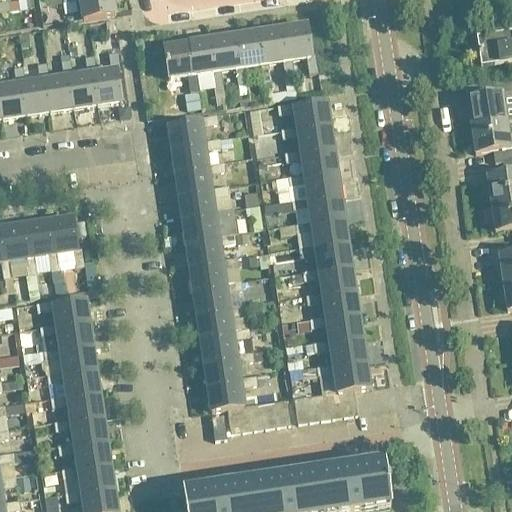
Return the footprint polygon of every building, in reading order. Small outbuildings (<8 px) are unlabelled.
[(80,3),(82,23),(115,18),(112,0),(62,0),(63,5),(80,3)] [(25,2),(9,4),(10,9),(10,14),(27,11),(25,2)] [(0,15),(10,14),(10,9),(9,4),(0,5),(0,15)] [(306,61),(309,79),(318,77),(315,59),(312,59),(307,28),(283,32),(287,64),(291,63),(306,61)] [(283,65),(285,82),(294,81),(291,63),(287,64),(283,32),(259,35),(264,68),(268,68),(283,65)] [(259,69),(261,86),(271,84),(268,68),(264,68),(259,35),(235,39),(240,72),(244,71),(259,69)] [(505,84),(511,83),(511,36),(476,42),(481,76),(482,76),(481,72),(511,67),(511,82),(505,83),(505,84)] [(235,72),(238,89),(247,88),(244,71),(240,72),(235,39),(211,43),(216,75),(221,75),(235,72)] [(211,76),(214,93),(223,91),(221,75),(216,75),(211,43),(187,46),(192,79),(197,78),(211,76)] [(187,80),(190,96),(199,95),(197,78),(192,79),(187,46),(163,50),(168,82),(187,80)] [(93,78),(97,110),(122,106),(117,75),(121,75),(117,56),(109,58),(111,75),(97,77),(93,78)] [(69,81),(74,114),(97,110),(93,78),(97,77),(94,60),(85,61),(87,78),(73,81),(69,81)] [(45,85),(50,117),(74,114),(69,81),(73,81),(70,63),(61,65),(64,82),(49,84),(45,85)] [(21,88),(26,120),(50,117),(45,85),(49,84),(47,67),(37,69),(40,86),(25,88),(21,88)] [(0,91),(0,109),(2,124),(26,120),(21,88),(25,88),(23,71),(13,72),(16,89),(1,91),(0,91)] [(285,82),(287,94),(273,96),(274,106),(297,103),(294,81),(285,82)] [(197,96),(184,98),(186,114),(200,112),(197,96)] [(467,102),(471,130),(506,124),(511,123),(511,96),(506,97),(502,98),(502,97),(467,102)] [(297,131),(298,135),(331,131),(327,106),(296,111),(296,107),(277,110),(279,119),(295,117),(297,131)] [(120,112),(118,116),(119,123),(130,121),(129,111),(120,112)] [(169,130),(172,154),(204,149),(204,145),(202,131),(218,128),(217,119),(199,122),(200,125),(169,130)] [(511,152),(506,124),(471,130),(475,157),(511,152)] [(301,155),(302,159),(334,154),(331,131),(298,135),(297,131),(281,134),(282,143),(299,141),(301,155)] [(172,154),(176,178),(208,173),(207,169),(224,167),(220,143),(204,145),(204,149),(172,154)] [(304,179),(305,183),(338,178),(334,154),(302,159),(301,155),(285,157),(286,167),(302,164),(304,179)] [(176,178),(179,202),(211,197),(211,193),(209,178),(225,176),(224,167),(207,169),(208,173),(176,178)] [(511,176),(486,180),(490,208),(511,204),(511,176)] [(308,203),(309,207),(341,202),(338,178),(305,183),(304,179),(288,181),(289,190),(291,205),(308,203)] [(215,221),(214,216),(212,201),(228,198),(227,191),(211,193),(211,197),(179,202),(183,225),(215,221)] [(311,226),(312,230),(344,226),(341,202),(309,207),(308,203),(291,205),(293,214),(309,212),(311,226)] [(511,232),(511,204),(490,208),(495,235),(511,232)] [(183,225),(186,249),(218,244),(218,240),(234,238),(238,237),(234,213),(231,213),(214,216),(215,221),(183,225)] [(72,255),(75,272),(84,270),(81,253),(78,253),(73,222),(48,226),(53,258),(57,257),(72,255)] [(48,259),(51,275),(60,274),(57,257),(53,258),(48,226),(25,229),(30,262),(33,261),(48,259)] [(315,250),(316,254),(348,249),(344,226),(312,230),(311,226),(295,229),(296,238),(313,235),(315,250)] [(24,262),(27,279),(36,278),(33,261),(30,262),(25,229),(1,233),(6,265),(10,265),(24,262)] [(295,229),(279,231),(280,240),(296,238),(295,229)] [(0,265),(1,266),(3,283),(12,281),(10,265),(6,265),(1,233),(0,233),(0,265)] [(186,249),(190,273),(222,268),(221,264),(219,250),(235,247),(234,238),(218,240),(218,244),(186,249)] [(318,274),(319,278),(351,273),(348,249),(316,254),(315,250),(299,252),(300,262),(316,259),(318,274)] [(511,257),(498,259),(502,287),(511,285),(511,257)] [(190,273),(193,297),(225,292),(225,288),(222,273),(239,271),(237,261),(221,264),(222,268),(190,273)] [(322,298),(323,302),(355,297),(351,273),(319,278),(318,274),(302,276),(303,280),(304,285),(320,283),(322,298)] [(302,276),(291,278),(293,287),(304,285),(303,280),(302,276)] [(74,294),(94,294),(94,279),(74,279),(74,294)] [(193,297),(196,320),(229,316),(228,311),(226,297),(242,295),(241,285),(225,288),(225,292),(193,297)] [(511,285),(502,287),(506,315),(511,313),(511,285)] [(325,321),(326,325),(358,321),(355,297),(323,302),(322,298),(306,300),(307,309),(323,307),(325,321)] [(57,329),(57,333),(89,328),(86,304),(54,308),(54,305),(36,308),(38,317),(54,315),(57,329)] [(196,320),(200,344),(202,344),(232,339),(232,335),(230,321),(246,319),(245,309),(228,311),(229,316),(196,320)] [(329,345),(329,349),(362,345),(358,321),(326,325),(325,321),(309,324),(311,333),(327,331),(329,345)] [(60,352),(61,356),(93,352),(89,328),(57,333),(57,329),(40,331),(41,341),(58,338),(60,352)] [(200,344),(203,368),(236,363),(235,359),(252,356),(248,333),(232,335),(232,339),(202,344),(200,344)] [(332,369),(333,373),(365,368),(362,345),(329,349),(329,345),(313,347),(314,357),(330,354),(332,369)] [(64,376),(64,380),(97,375),(93,352),(61,356),(60,352),(43,355),(45,364),(61,361),(64,376)] [(203,368),(207,392),(239,387),(238,383),(236,368),(253,366),(252,356),(235,359),(236,363),(203,368)] [(17,364),(0,366),(0,375),(19,373),(17,364)] [(319,381),(321,399),(329,398),(336,397),(337,397),(341,397),(369,393),(365,368),(333,373),(332,369),(317,371),(317,375),(318,381),(319,381)] [(317,371),(301,373),(303,383),(318,381),(317,375),(317,371)] [(67,400),(68,404),(100,399),(97,375),(64,380),(64,376),(47,378),(48,388),(65,385),(67,400)] [(207,392),(210,416),(227,414),(239,412),(243,411),(240,392),(257,390),(255,380),(238,383),(239,387),(207,392)] [(12,384),(0,386),(2,395),(13,393),(12,384)] [(357,419),(353,395),(341,397),(345,421),(357,419)] [(345,421),(341,397),(337,397),(336,397),(329,398),(333,422),(345,421)] [(333,422),(329,398),(321,399),(318,399),(321,424),(333,422)] [(71,423),(71,428),(104,423),(100,399),(68,404),(67,400),(51,402),(52,411),(68,409),(71,423)] [(321,424),(318,399),(306,401),(309,426),(321,424)] [(309,426),(306,401),(294,403),(298,428),(309,426)] [(289,429),(286,404),(274,406),(278,431),(289,429)] [(278,431),(274,406),(262,408),(266,432),(278,431)] [(266,432),(262,408),(251,409),(254,434),(266,432)] [(254,434),(251,409),(243,411),(239,412),(242,436),(254,434)] [(242,436),(239,412),(227,414),(231,438),(242,436)] [(74,447),(75,451),(107,446),(104,423),(71,428),(71,423),(54,426),(56,435),(72,433),(74,447)] [(0,443),(9,442),(7,433),(0,434),(0,443)] [(78,471),(78,475),(111,470),(107,446),(75,451),(74,447),(58,450),(59,459),(76,457),(78,471)] [(0,468),(12,466),(11,457),(0,458),(0,468)] [(389,502),(387,491),(389,490),(389,487),(386,487),(383,466),(316,476),(321,511),(386,511),(390,511),(389,502)] [(82,495),(82,499),(114,494),(111,470),(78,475),(78,471),(61,473),(63,483),(79,480),(82,495)] [(321,511),(316,476),(250,486),(254,511),(321,511)] [(0,511),(2,511),(2,507),(0,494),(0,492),(16,490),(15,485),(15,483),(15,481),(0,482),(0,511)] [(28,481),(15,483),(15,485),(16,490),(17,495),(30,493),(28,481)] [(254,511),(250,486),(183,495),(185,511),(254,511)] [(83,504),(84,511),(116,511),(114,494),(82,499),(82,495),(65,498),(67,507),(83,504)]
